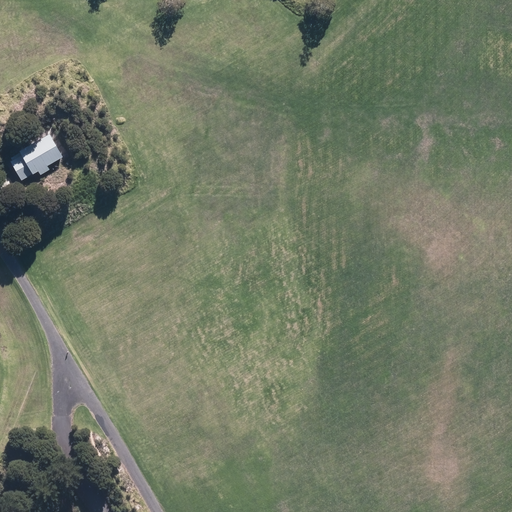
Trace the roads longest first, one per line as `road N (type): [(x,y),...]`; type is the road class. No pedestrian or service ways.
road 1 (track): [(0,246),(156,511)]
road 2 (track): [(58,342),(62,437),(104,511)]
